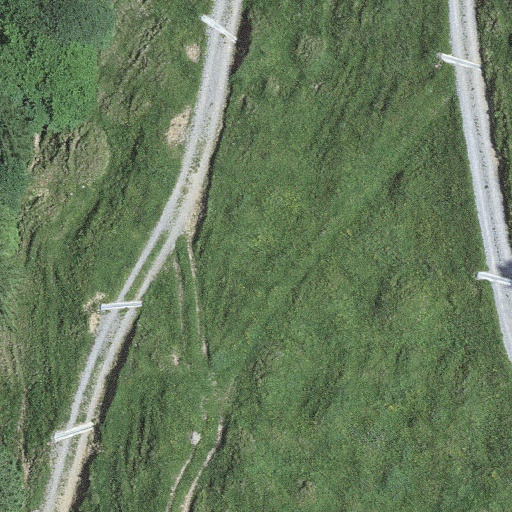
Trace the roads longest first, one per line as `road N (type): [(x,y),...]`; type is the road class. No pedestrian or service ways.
road 1 (track): [(45,511),(69,434),(198,161),(232,0)]
road 2 (track): [(464,0),(511,299)]
